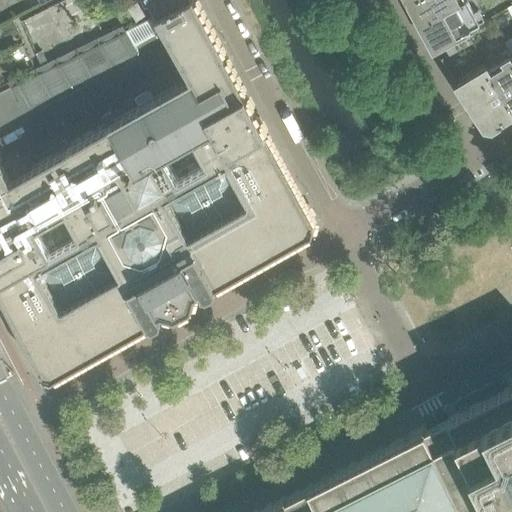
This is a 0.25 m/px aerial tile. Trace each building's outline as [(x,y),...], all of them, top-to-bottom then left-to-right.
[(315,221),(305,202),(213,32),(211,33),(203,18),(205,17),(203,14),(202,15),(193,0),(184,0),(157,15),(127,30),(136,46),(165,31),(186,67),(177,72),(183,82),(155,99),(150,90),(133,100),(138,108),(114,122),(109,113),(101,118),(105,126),(67,148),(64,141),(58,144),(61,151),(28,170),(25,166),(35,160),(30,152),(23,155),(22,153),(9,160),(15,171),(17,170),(20,175),(12,179),(0,155),(0,288),(44,373),(52,375),(158,316),(160,308),(171,302),(172,305),(190,295),(189,292),(199,286),(207,288),(313,229),(315,221)] [(184,0),(139,0),(144,9),(151,5),(157,15),(184,0)] [(422,24),(466,0),(410,0),(409,1),(409,7),(412,11),(416,15),(422,24)] [(470,28),(484,20),(478,9),(473,12),(467,0),(466,0),(422,24),(422,29),(424,34),(430,38),(435,47),(442,43),(448,54),(470,41),(466,33),(471,31),(470,28)] [(17,29),(12,19),(0,24),(0,25),(5,36),(17,29)] [(48,61),(42,50),(36,53),(41,64),(48,61)] [(511,56),(507,50),(502,53),(505,57),(489,67),(487,64),(484,66),(511,109),(511,56)] [(511,113),(511,109),(484,66),(483,64),(461,77),(458,85),(485,127),(492,128),(499,124),(505,120),(504,118),(511,113)] [(511,511),(511,369),(443,406),(453,425),(430,437),(424,425),(251,511),(511,511)]
